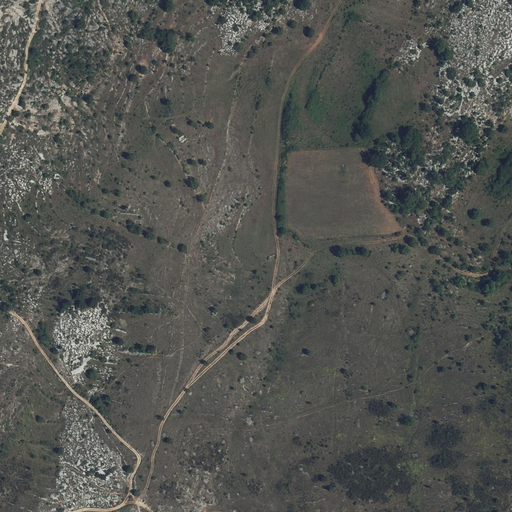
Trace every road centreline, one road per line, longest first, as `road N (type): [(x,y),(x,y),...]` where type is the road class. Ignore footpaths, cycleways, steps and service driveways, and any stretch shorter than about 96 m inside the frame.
road 1 (track): [(137,501),(166,413),(265,317),(278,258),(281,113),(341,0)]
road 2 (track): [(185,387),(318,249),(411,236),(459,271),(490,274),(511,221)]
road 3 (track): [(138,463),(0,304)]
road 4 (track): [(0,133),(25,80),(40,0)]
